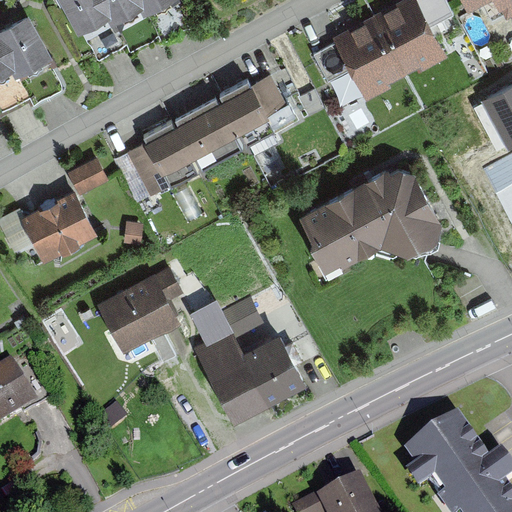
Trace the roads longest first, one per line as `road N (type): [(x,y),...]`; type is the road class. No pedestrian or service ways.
road 1 (secondary): [(511,335),(166,511)]
road 2 (residential): [(0,177),(322,0)]
